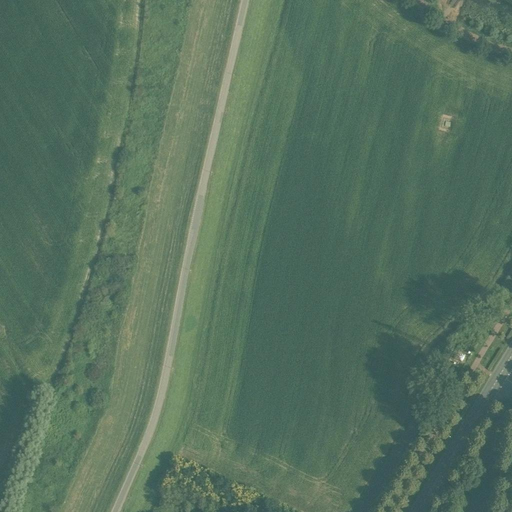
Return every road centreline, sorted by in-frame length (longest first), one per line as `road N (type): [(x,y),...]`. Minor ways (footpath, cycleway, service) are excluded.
road 1 (unclassified): [(115,511),(161,394),(244,0)]
road 2 (secondary): [(417,511),(497,377)]
